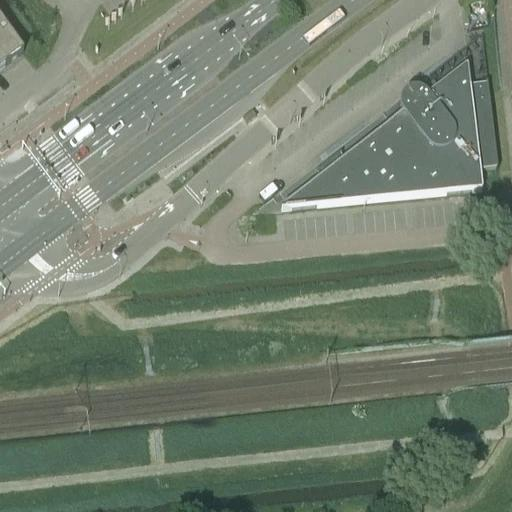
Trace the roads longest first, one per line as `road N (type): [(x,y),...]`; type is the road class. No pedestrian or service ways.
road 1 (unclassified): [(23,249),(52,276),(74,280),(115,267),(423,0)]
road 2 (secondary): [(23,249),(359,0)]
road 3 (secondary): [(278,0),(0,207)]
road 4 (unclassified): [(0,110),(49,74),(85,0)]
